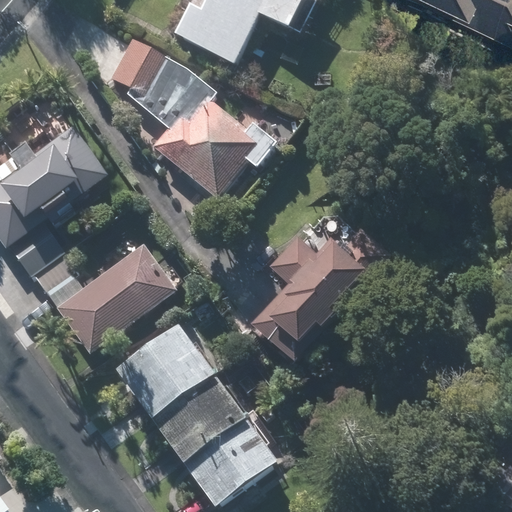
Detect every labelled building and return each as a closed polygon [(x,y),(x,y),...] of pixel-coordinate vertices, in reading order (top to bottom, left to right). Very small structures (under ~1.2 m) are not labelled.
[(316,0),(217,0),(213,9),(202,4),(183,40),(242,70),(267,20),(298,36),(316,0)] [(511,0),(436,0),(511,32),(511,0)] [(174,132),(159,151),(224,204),(255,166),(264,174),(286,148),(259,126),(252,133),(218,105),(224,97),(195,73),(171,60),(138,43),(116,82),(137,92),(133,98),(174,132)] [(29,172),(0,192),(0,235),(13,255),(17,252),(36,281),(72,257),(52,228),(118,183),(82,132),(44,159),(38,151),(22,162),(29,172)] [(293,288),(257,328),(305,372),(404,264),(367,230),(347,252),(336,242),(321,258),(302,241),(274,271),(293,288)] [(149,248),(61,311),(96,359),(183,296),(149,248)] [(226,511),(288,467),(185,328),(123,374),(224,511),(226,511)] [(0,458),(0,511),(11,511),(0,496),(0,464),(3,462),(0,458)]
